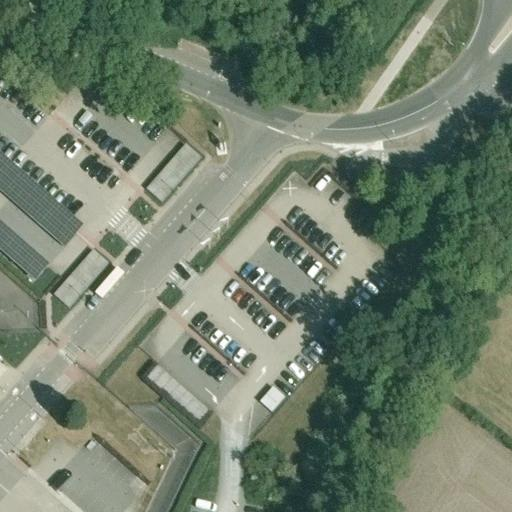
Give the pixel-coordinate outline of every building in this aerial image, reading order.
[(161,205),(201,159),(186,146),(146,192),(161,205)] [(82,233),(0,161),(0,197),(64,254),(82,233)] [(0,259),(34,289),(48,273),(0,230),(0,259)] [(93,252),(66,283),(54,297),(69,310),(108,265),(93,252)] [(199,426),(210,414),(158,368),(147,379),(199,426)]
